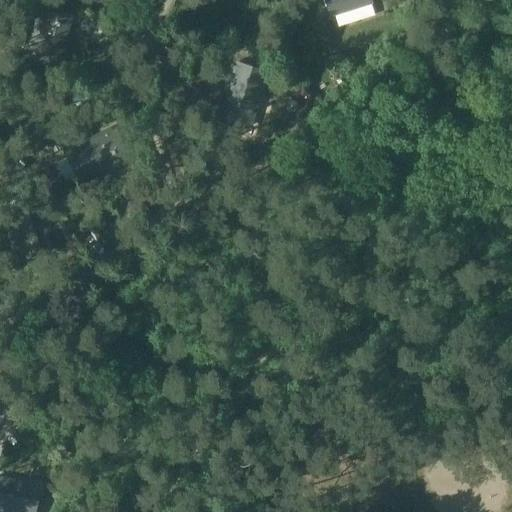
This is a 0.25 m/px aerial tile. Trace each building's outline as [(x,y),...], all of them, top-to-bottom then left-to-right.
[(326,0),(331,15),(373,3),(371,0),(326,0)] [(40,7),(30,49),(64,57),(74,15),(40,7)] [(280,83),(253,75),(255,66),(240,61),(235,73),(226,104),(270,118),(280,83)] [(115,125),(64,151),(80,185),(132,159),(115,125)] [(26,259),(53,251),(47,233),(61,229),(55,209),(42,213),(40,209),(3,220),(12,253),(23,249),(26,259)] [(0,511),(33,511),(39,487),(0,478),(0,511)]
